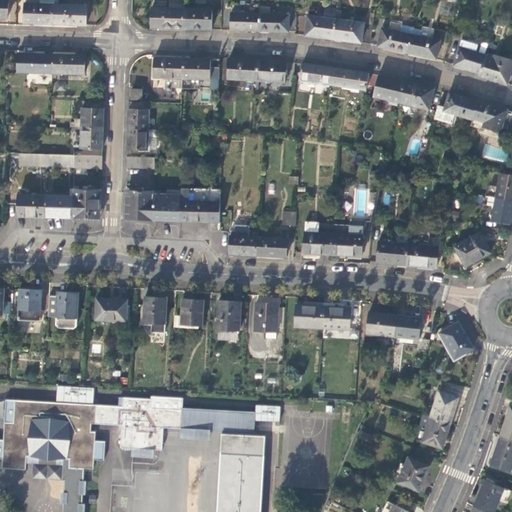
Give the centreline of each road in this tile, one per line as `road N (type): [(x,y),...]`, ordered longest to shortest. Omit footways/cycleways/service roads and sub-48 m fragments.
road 1 (residential): [(511,96),(354,58),(118,41)]
road 2 (tertiary): [(109,260),(152,270),(379,280),(490,307)]
road 3 (residential): [(109,260),(118,41)]
road 4 (secondary): [(439,511),(506,334)]
